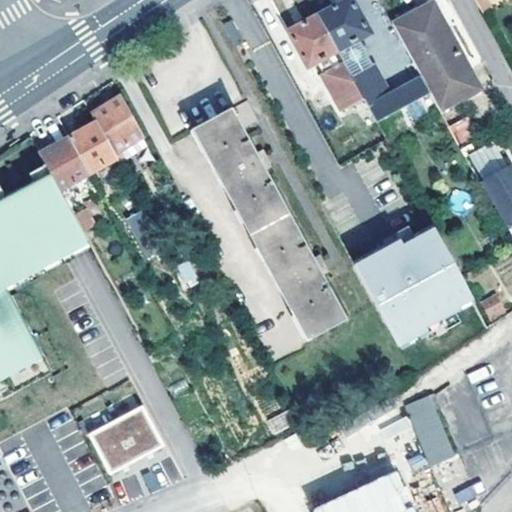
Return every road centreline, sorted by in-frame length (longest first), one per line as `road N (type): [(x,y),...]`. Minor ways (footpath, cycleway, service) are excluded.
road 1 (residential): [(161,511),(360,430)]
road 2 (tertiary): [(49,69),(155,0)]
